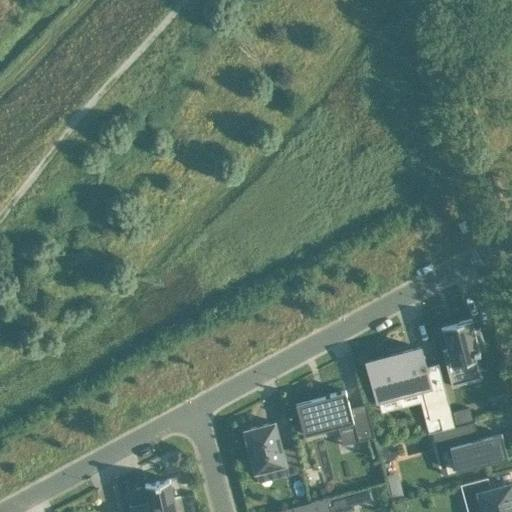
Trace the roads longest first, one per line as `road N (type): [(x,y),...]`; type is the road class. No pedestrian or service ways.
road 1 (residential): [(196,406),(511,234)]
road 2 (residential): [(0,510),(196,406)]
